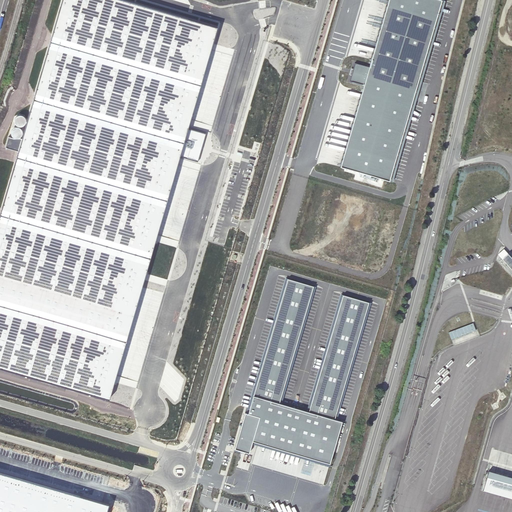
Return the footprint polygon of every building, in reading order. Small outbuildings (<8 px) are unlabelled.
[(122,0),(58,0),(0,206),(0,366),(109,398),(215,26),(122,0)] [(392,182),(444,1),(440,0),(388,0),(369,68),(354,63),(349,81),(364,86),(340,167),(392,182)] [(450,21),(444,19),(441,30),(447,31),(450,21)] [(306,207),(325,208),(326,188),(307,187),(306,207)] [(343,196),(339,215),(356,218),(359,199),(343,196)] [(372,206),(371,226),(390,227),(391,207),(372,206)] [(502,260),(509,254),(504,250),(498,255),(502,260)] [(511,258),(509,254),(502,260),(511,271),(511,258)] [(319,284),(282,274),(229,455),(256,463),(260,448),(331,469),(346,420),(338,418),(372,303),(340,294),(307,408),(284,402),(319,284)] [(473,324),(449,333),(451,340),(477,331),(473,324)] [(0,471),(0,511),(108,511),(110,504),(0,471)] [(511,477),(490,472),(484,492),(511,499),(511,477)]
